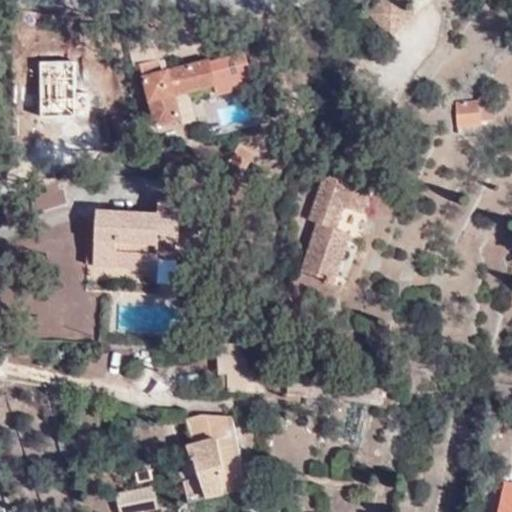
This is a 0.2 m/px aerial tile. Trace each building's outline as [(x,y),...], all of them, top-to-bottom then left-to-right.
[(410,15),(396,0),(387,0),(367,20),(387,38),(410,15)] [(212,86),(205,64),(163,75),(161,65),(142,70),(156,128),(188,119),(183,94),(212,86)] [(51,95),(54,110),(74,107),(71,92),(51,95)] [(493,116),(488,102),(458,103),(459,129),(483,129),(484,117),(493,116)] [(373,188),(324,172),(307,220),(317,224),(304,270),(323,275),(328,282),(334,284),(355,220),(363,222),(373,188)] [(155,201),(154,215),(153,233),(138,233),(139,214),(95,213),(95,242),(94,268),(157,271),(157,257),(180,258),(183,202),(155,201)] [(153,233),(154,215),(139,214),(138,233),(153,233)] [(81,267),(94,268),(95,242),(83,242),(81,267)] [(242,345),(237,345),(210,346),(211,378),(223,378),(225,395),(245,395),(242,345)] [(203,419),(185,421),(190,448),(184,449),(185,455),(176,457),(180,475),(191,472),(193,480),(180,484),(185,506),(239,494),(224,420),(203,419)] [(149,511),(158,511),(155,487),(118,493),(120,511),(149,511)] [(511,511),(511,491),(506,490),(500,511),(511,511)]
